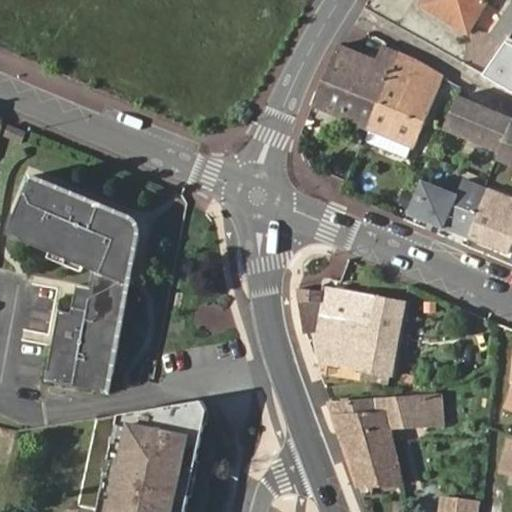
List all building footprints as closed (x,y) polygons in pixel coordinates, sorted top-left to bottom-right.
[(468,31),(486,0),(426,0),(423,6),(468,31)] [(511,4),(492,35),(505,44),(511,34),(511,4)] [(313,106),(369,128),(399,54),(384,47),(378,59),(339,44),(337,47),(313,106)] [(399,54),(369,128),(415,147),(444,75),(399,54)] [(511,123),(511,117),(459,95),(445,127),(500,151),(511,123)] [(20,130),(2,123),(0,129),(0,133),(16,140),(20,130)] [(511,163),(511,123),(500,151),(497,158),(511,163)] [(57,310),(45,380),(107,391),(135,232),(135,229),(136,226),(135,224),(134,221),(133,220),(132,218),(130,217),(128,216),(125,214),(27,173),(3,232),(91,268),(87,285),(74,283),(69,312),(57,310)] [(447,228),(459,197),(422,180),(409,213),(447,228)] [(459,197),(447,228),(508,252),(511,242),(511,199),(465,181),(459,197)] [(298,301),(304,332),(315,333),(319,363),(362,372),(361,380),(385,385),(387,377),(390,377),(405,303),(376,297),(327,287),(320,303),(298,301)] [(330,405),(358,485),(402,483),(389,427),(428,425),(426,399),(330,405)] [(197,466),(207,422),(208,420),(190,400),(144,409),(120,413),(112,449),(138,455),(197,466)] [(186,511),(197,467),(138,455),(112,449),(98,511),(186,511)] [(511,473),(511,453),(506,453),(502,471),(511,473)] [(477,511),(478,504),(441,499),(439,511),(477,511)]
